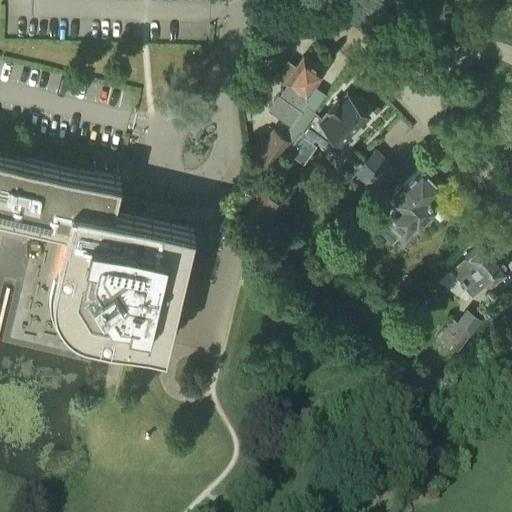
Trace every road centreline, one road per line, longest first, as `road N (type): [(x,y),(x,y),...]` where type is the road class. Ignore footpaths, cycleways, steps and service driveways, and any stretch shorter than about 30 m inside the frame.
road 1 (residential): [(228,87),(192,111),(158,155),(169,183),(199,191),(218,175),(226,149)]
road 2 (residential): [(511,199),(413,94)]
